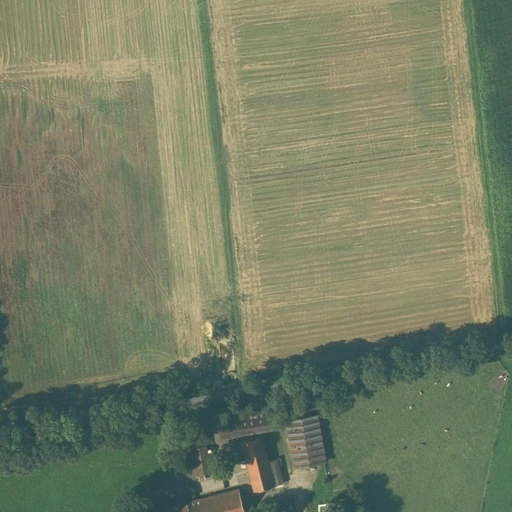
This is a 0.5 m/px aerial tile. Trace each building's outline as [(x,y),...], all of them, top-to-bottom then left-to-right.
[(277,410),(216,421),(219,439),(281,428),(277,410)] [(317,414),(286,420),(294,466),(325,461),(317,414)] [(203,426),(183,430),(192,476),(211,472),(203,426)] [(261,436),(241,442),(254,490),(283,482),(276,458),(268,461),(261,436)] [(244,511),(239,489),(169,506),(170,511),(244,511)]
